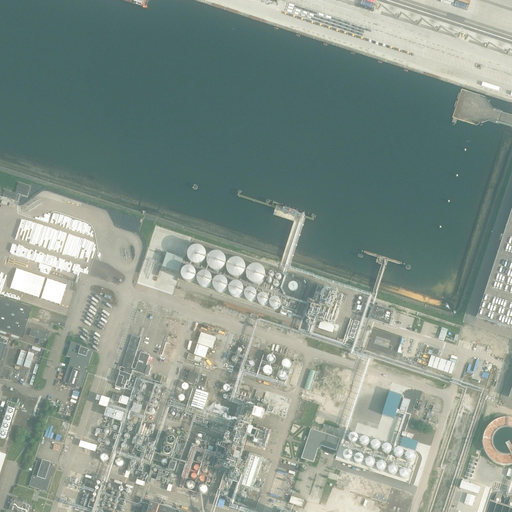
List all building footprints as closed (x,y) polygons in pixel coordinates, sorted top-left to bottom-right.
[(19,181),(15,192),(27,195),(30,185),(19,181)] [(5,190),(3,197),(16,201),(17,194),(5,190)] [(511,215),(478,320),(511,331),(511,215)] [(208,270),(225,273),(227,255),(210,252),(208,270)] [(229,259),(229,278),(245,278),(245,260),(229,259)] [(263,286),(267,269),(251,265),(246,281),(263,286)] [(0,267),(0,279),(2,274),(10,276),(11,271),(0,267)] [(198,286),(212,288),(211,289),(213,289),(214,280),(212,280),(212,274),(200,273),(198,286)] [(215,278),(214,291),(227,292),(228,279),(215,278)] [(288,289),(296,291),(298,283),(290,281),(288,289)] [(231,283),(230,297),(243,297),(244,284),(231,283)] [(259,292),(249,288),(245,298),(254,302),(259,292)] [(344,296),(318,288),(306,323),(332,332),(344,296)] [(261,294),(257,302),(284,314),(285,312),(288,313),(289,311),(288,310),(289,309),(282,306),(284,303),(273,299),(261,294)] [(0,333),(21,340),(31,309),(0,298),(0,333)] [(374,305),(370,319),(389,325),(393,312),(374,305)] [(36,308),(32,320),(45,324),(49,312),(36,308)] [(360,323),(351,320),(344,341),(353,344),(360,323)] [(446,340),(454,342),(458,331),(445,327),(444,329),(449,331),(446,340)] [(31,329),(29,336),(39,339),(37,344),(39,344),(41,339),(46,341),(48,334),(31,329)] [(201,333),(197,344),(212,349),(216,338),(201,333)] [(0,364),(8,339),(0,336),(0,364)] [(131,375),(133,371),(143,374),(149,355),(141,352),(135,370),(131,368),(140,339),(132,336),(121,367),(125,369),(124,373),(120,372),(115,386),(125,390),(127,381),(129,382),(131,375)] [(71,357),(63,382),(68,384),(67,386),(75,389),(76,386),(81,388),(88,363),(92,353),(87,351),(88,349),(80,347),(80,345),(71,342),(66,356),(71,357)] [(194,355),(205,358),(209,348),(197,344),(194,355)] [(434,348),(433,351),(430,350),(429,353),(438,356),(440,350),(434,348)] [(448,353),(446,359),(450,360),(450,361),(454,362),(456,356),(448,353)] [(275,359),(275,358),(274,357),(273,356),(272,355),(270,355),(269,355),(268,356),(267,357),(266,358),(266,359),(267,360),(267,362),(268,362),(269,363),(270,363),(272,363),(273,362),(274,360),(275,359)] [(431,356),(428,366),(451,374),(455,363),(431,356)] [(291,364),(291,363),(290,362),(290,361),(289,360),(288,359),(287,359),(285,359),(284,360),(284,361),(283,362),(282,363),(283,365),(283,366),(285,367),(286,368),(287,368),(288,367),(290,366),(290,365),(291,364)] [(271,370),(271,368),(270,367),(269,366),(267,365),(265,366),(264,367),(263,368),(263,369),(263,371),(264,372),(265,373),(267,374),(268,374),(270,373),(271,371),(271,370)] [(287,374),(286,373),(286,371),(285,371),(284,370),(283,370),(281,370),(280,371),(279,373),(278,374),(279,376),(279,377),(280,378),(281,378),(282,378),(284,378),(285,377),(286,376),(287,375),(287,374)] [(208,378),(190,372),(187,382),(204,388),(208,378)] [(320,376),(320,390),(334,389),(334,376),(320,376)] [(346,377),(336,382),(341,394),(352,390),(352,389),(363,385),(361,381),(349,385),(346,377)] [(370,401),(365,385),(352,389),(357,405),(370,401)] [(196,390),(191,406),(203,410),(209,394),(196,390)] [(103,414),(121,420),(125,409),(111,404),(113,398),(101,393),(97,404),(105,407),(103,414)] [(226,465),(218,492),(221,493),(223,488),(229,490),(234,472),(229,471),(232,460),(240,463),(251,431),(253,418),(255,412),(263,414),(267,399),(259,397),(258,403),(247,400),(240,424),(233,422),(228,438),(221,436),(217,449),(210,447),(208,456),(213,458),(211,463),(220,465),(220,464),(226,465)] [(382,399),(384,423),(393,423),(393,422),(398,422),(398,418),(401,417),(400,398),(382,399)] [(17,401),(9,399),(0,425),(0,435),(5,437),(17,401)] [(73,416),(79,418),(84,405),(78,403),(73,416)] [(498,418),(489,425),(485,431),(483,437),(483,443),(488,456),(499,463),(503,464),(511,464),(511,462),(511,461),(511,417),(498,418)] [(306,446),(302,458),(307,459),(313,461),(318,448),(320,449),(321,445),(336,450),(340,439),(311,429),(306,446)] [(257,431),(253,443),(266,447),(271,432),(266,430),(265,434),(257,431)] [(178,434),(170,432),(164,450),(173,453),(169,463),(176,466),(180,455),(171,452),(178,434)] [(96,452),(98,446),(81,440),(79,446),(96,452)] [(110,454),(110,453),(109,451),(108,451),(107,450),(106,450),(104,450),(103,451),(102,452),(102,454),(102,455),(102,457),(104,458),(105,458),(106,458),(107,458),(109,457),(109,456),(110,454)] [(125,460),(125,459),(125,458),(124,456),(123,455),(121,455),(120,455),(119,456),(118,457),(117,458),(117,459),(117,461),(118,462),(119,463),(121,464),(122,463),(124,463),(125,461),(125,460)] [(242,485),(251,488),(260,458),(251,455),(242,485)] [(388,464),(396,467),(398,461),(390,459),(388,464)] [(36,461),(28,486),(46,492),(54,467),(49,465),(50,463),(42,460),(41,463),(36,461)] [(418,461),(414,472),(420,474),(424,462),(418,461)] [(372,465),(370,472),(389,479),(391,471),(372,465)] [(86,479),(83,486),(89,488),(92,481),(86,479)] [(206,486),(205,484),(205,483),(204,482),(203,482),(202,481),(200,482),(199,483),(198,484),(197,485),(197,487),(198,488),(199,489),(200,489),(201,490),(203,490),(204,489),(205,487),(206,486)] [(462,481),(459,488),(478,494),(480,487),(462,481)] [(47,495),(16,485),(14,491),(41,499),(39,506),(43,507),(47,495)] [(467,494),(464,504),(472,506),(475,497),(467,494)] [(31,511),(34,504),(12,497),(8,510),(13,511),(31,511)] [(180,511),(151,503),(147,511),(180,511)]
